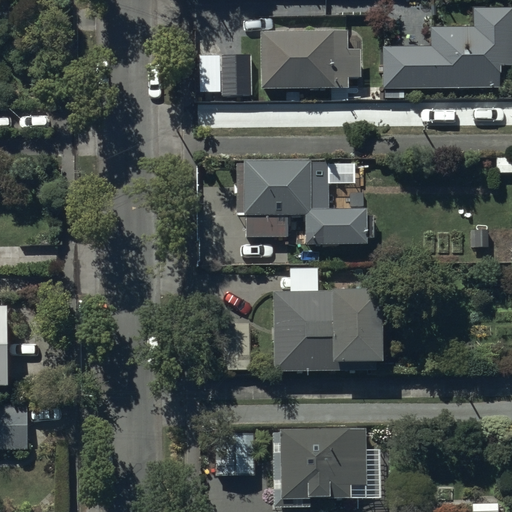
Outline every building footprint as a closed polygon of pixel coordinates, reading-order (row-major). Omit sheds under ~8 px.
[(429,50),(382,50),(382,92),(499,92),(499,69),(511,68),(511,11),(473,11),(473,30),(429,30),(429,50)] [(347,34),(259,35),(259,94),(347,93),(346,81),(361,81),(360,52),(347,52),(347,34)] [(251,58),(220,58),(220,98),(251,98),(251,58)] [(243,166),(235,166),(235,216),(242,216),(242,219),(245,219),(245,242),(267,242),(267,255),(280,255),(280,241),(283,241),(283,246),(301,246),(301,240),(298,240),(298,231),(288,231),(288,219),(304,219),(304,248),(366,248),(366,241),(372,241),(372,217),(366,217),(366,212),(311,212),(310,164),(243,164),(243,166)] [(380,294),(272,295),(273,376),(375,375),(375,368),(381,368),(380,294)] [(249,326),(222,326),(222,373),(249,373),(249,326)] [(29,402),(0,402),(0,451),(30,451),(29,402)] [(367,485),(366,429),(281,430),(282,499),(352,498),(352,485),(367,485)] [(215,435),(216,478),(253,478),(252,435),(215,435)]
